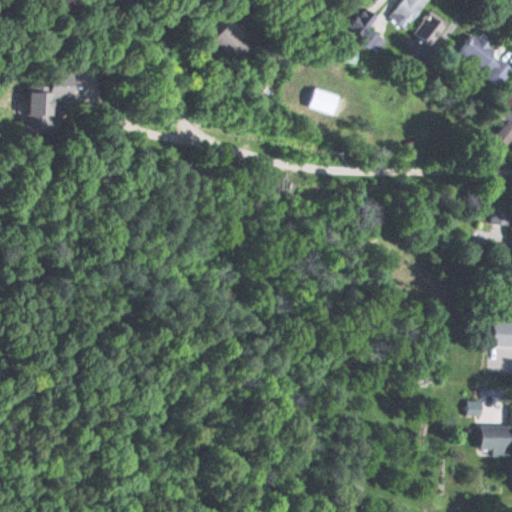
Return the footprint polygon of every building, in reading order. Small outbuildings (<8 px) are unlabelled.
[(397,0),(385,16),(402,29),(424,0),(397,0)] [(409,33),(426,47),(444,24),(427,10),(409,33)] [(247,48),(224,24),(210,39),(233,62),(247,48)] [(497,87),(508,66),(490,56),(494,49),(466,33),(453,56),(482,73),(479,77),(497,87)] [(352,58),(342,53),(339,59),(350,64),(352,58)] [(67,101),(69,70),(47,69),(46,87),(25,86),(22,133),(51,134),(53,100),(67,101)] [(511,86),(500,103),(511,111),(511,86)] [(333,117),(340,97),(311,87),(304,108),(333,117)] [(501,151),(511,130),(511,125),(501,120),(487,144),(501,151)] [(503,224),(505,211),(488,208),(486,221),(503,224)] [(511,410),(506,411),(506,424),(475,424),(475,450),(487,450),(487,456),(507,456),(507,473),(511,472),(511,410)]
